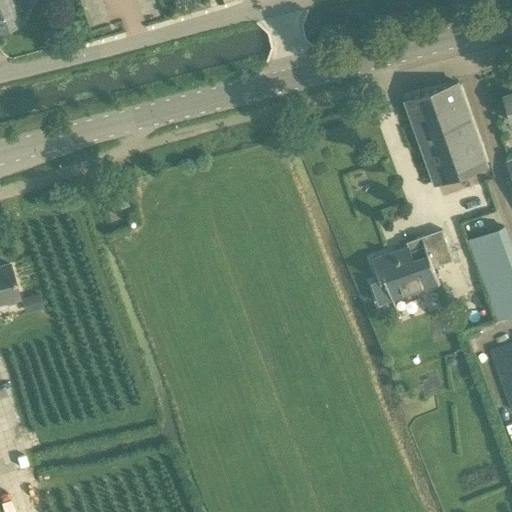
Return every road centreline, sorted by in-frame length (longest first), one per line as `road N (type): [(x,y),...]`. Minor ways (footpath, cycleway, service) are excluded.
road 1 (tertiary): [(0,157),(298,77)]
road 2 (unclassified): [(0,75),(276,5)]
road 3 (tertiary): [(298,77),(511,22)]
road 4 (unclassified): [(0,196),(178,135)]
road 5 (unclassified): [(368,87),(511,50)]
